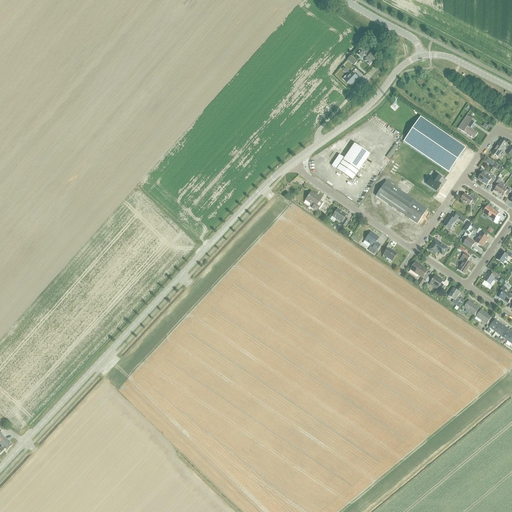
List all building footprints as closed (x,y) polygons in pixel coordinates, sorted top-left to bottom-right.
[(360,50),(356,54),(360,58),(363,55),(366,59),(367,57),(363,54),(360,51),(360,50)] [(365,52),(363,54),(367,57),(373,63),(376,59),(370,53),(369,54),(366,51),(365,52)] [(350,56),(347,60),(354,66),(357,62),(350,56)] [(364,61),(363,61),(369,66),(373,63),(367,57),(366,59),(364,60),(364,61)] [(351,72),(344,80),(350,86),(358,78),(351,72)] [(474,139),(478,133),(470,128),(475,121),(467,115),(458,128),(474,139)] [(448,173),(465,148),(420,117),(403,142),(448,173)] [(499,157),(507,144),(502,140),(493,153),(499,157)] [(352,180),(370,154),(354,144),(344,158),(339,155),(332,166),(352,180)] [(390,152),(386,157),(390,160),(394,155),(390,152)] [(482,183),(489,174),(489,173),(486,171),(486,172),(482,169),(476,176),(479,178),(478,180),(482,183)] [(489,174),(482,183),(487,186),(488,184),(491,186),(496,179),(492,176),(492,175),(489,173),(489,174)] [(431,177),(426,184),(436,191),(441,184),(438,182),(441,177),(435,174),(432,178),(431,177)] [(499,194),(503,187),(505,185),(501,182),(502,180),(499,178),(493,187),(496,188),(494,191),(499,194)] [(386,181),(376,196),(417,224),(428,209),(386,181)] [(507,196),(511,190),(509,189),(508,190),(503,187),(499,194),(503,197),(505,195),(507,196)] [(306,200),(304,202),(308,205),(309,203),(313,205),(312,208),(317,211),(323,202),(320,201),(321,198),(317,195),(317,196),(311,192),(306,200)] [(469,197),(465,194),(461,200),(469,206),(472,201),(475,203),(478,199),(471,195),(469,197)] [(485,207),(482,211),(483,212),(483,213),(495,220),(493,222),(496,224),(501,218),(498,216),(499,214),(488,206),(487,208),(485,207)] [(332,216),(330,219),(334,222),(336,219),(341,222),(343,223),(341,225),(345,227),(349,220),(346,218),(345,218),(346,215),(337,209),(332,216)] [(455,214),(454,214),(451,217),(449,216),(443,225),(450,230),(456,221),(459,217),(455,214)] [(488,238),(487,237),(489,235),(484,231),(482,234),(481,233),(475,242),(482,247),(488,238)] [(376,242),(379,238),(371,232),(363,243),(368,246),(370,244),(372,246),(369,251),(374,254),(380,245),(376,242)] [(474,243),(467,239),(464,244),(471,249),(474,243)] [(448,249),(435,240),(429,250),(435,254),(437,251),(443,255),(448,249)] [(392,261),(397,254),(390,249),(392,246),(388,244),(383,252),(384,253),(383,255),(392,261)] [(510,258),(511,255),(511,254),(508,251),(506,254),(502,252),(497,260),(503,264),(508,256),(510,258)] [(464,274),(471,264),(467,261),(470,257),(465,253),(459,261),(462,263),(457,270),(464,274)] [(423,278),(428,271),(415,262),(410,270),(423,278)] [(496,281),(498,278),(490,272),(484,281),(485,281),(482,285),(487,288),(489,284),(490,285),(494,279),(496,281)] [(441,293),(445,287),(442,285),(441,284),(443,281),(436,276),(430,284),(437,289),(439,287),(440,288),(438,291),(441,293)] [(503,301),(509,293),(506,291),(508,289),(503,286),(500,291),(502,293),(499,298),(503,301)] [(454,288),(448,296),(454,300),(452,302),(459,308),(461,305),(458,303),(461,299),(457,297),(460,293),(454,288)] [(509,293),(503,301),(508,304),(511,299),(511,294),(511,295),(509,293)] [(469,311),(474,305),(469,301),(468,303),(466,302),(463,307),(469,311)] [(474,305),(469,311),(475,316),(479,311),(478,311),(480,308),(474,305)] [(480,312),(479,311),(475,316),(481,320),(486,313),(482,310),(480,312)] [(486,313),(481,320),(488,325),(491,320),(490,319),(492,317),(486,313)] [(495,320),(489,328),(495,332),(501,324),(495,320)] [(501,324),(495,332),(501,336),(502,335),(507,329),(501,324)] [(502,335),(501,336),(507,341),(511,334),(511,332),(507,329),(502,335)] [(7,451),(12,445),(0,434),(0,444),(2,446),(0,448),(0,452),(1,453),(4,449),(7,451)]
